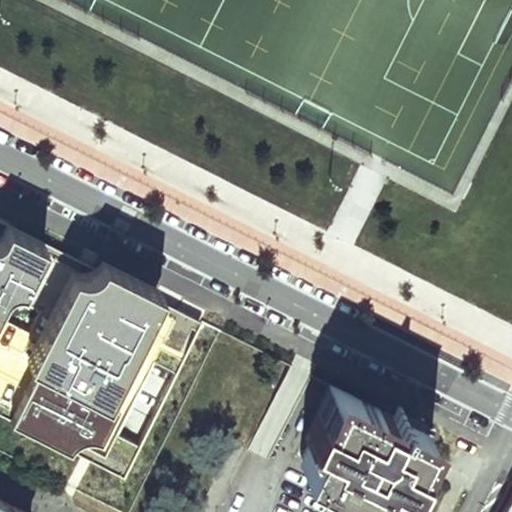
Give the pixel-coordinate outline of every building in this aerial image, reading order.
[(0,451),(119,511),(127,511),(224,319),(0,206),(0,451)] [(148,255),(139,269),(172,288),(180,273),(148,255)] [(229,349),(201,405),(225,418),(232,404),(254,415),(261,401),(241,391),(256,362),(229,349)] [(413,449),(423,429),(397,416),(402,407),(398,405),(393,414),(335,386),(300,457),(387,500),(407,461),(413,449)] [(511,511),(511,481),(510,480),(494,511),(511,511)] [(0,511),(27,511),(0,498),(0,511)]
